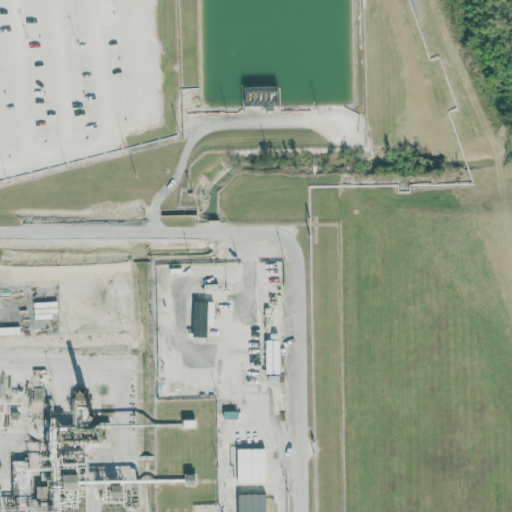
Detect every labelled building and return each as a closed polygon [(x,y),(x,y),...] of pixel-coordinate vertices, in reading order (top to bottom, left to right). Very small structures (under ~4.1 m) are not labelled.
[(279,91),(264,91),(264,93),(252,93),(252,103),(279,103),(279,91)] [(193,336),(207,336),(208,326),(215,326),(215,301),(194,301),(193,336)] [(281,339),(267,340),(267,374),(281,373),(281,339)] [(239,482),(267,481),(266,448),(238,448),(239,482)] [(15,497),(33,497),(31,460),(13,460),(15,497)] [(267,511),(267,494),(238,494),(238,511),(267,511)]
